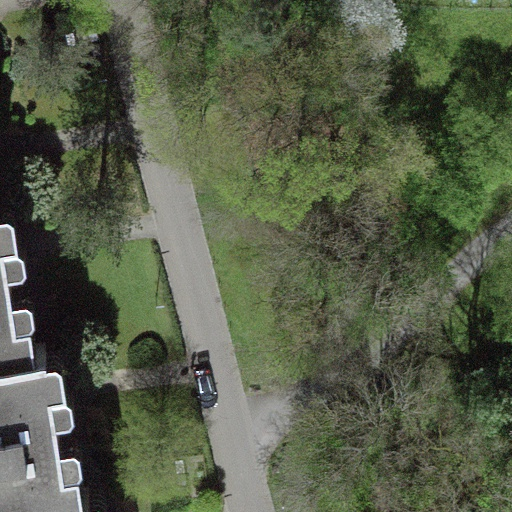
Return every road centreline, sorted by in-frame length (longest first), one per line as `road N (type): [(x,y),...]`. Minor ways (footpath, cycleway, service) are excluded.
road 1 (residential): [(252,511),(122,0)]
road 2 (track): [(232,432),(364,363),(511,227)]
